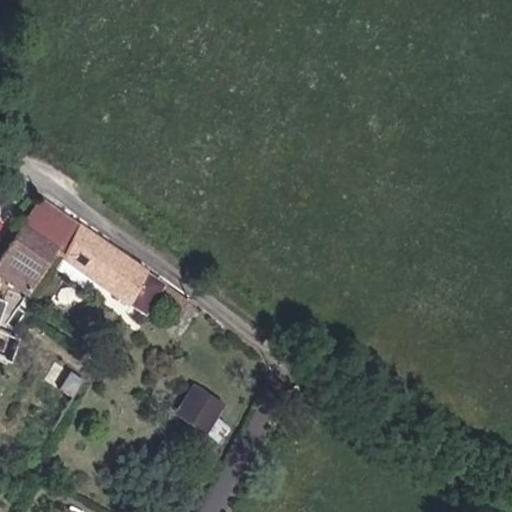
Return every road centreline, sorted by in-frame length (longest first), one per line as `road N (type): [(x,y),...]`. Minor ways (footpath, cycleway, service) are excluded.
road 1 (residential): [(0,154),(269,338),(280,363),(212,511)]
road 2 (track): [(511,480),(353,389),(280,363)]
